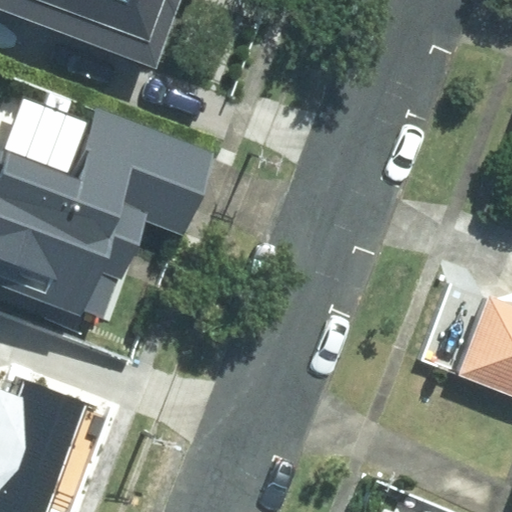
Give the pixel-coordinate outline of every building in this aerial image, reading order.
[(0,15),(142,66),(166,0),(3,0),(0,11),(0,15)] [(0,290),(96,324),(138,208),(0,158),(0,290)] [(511,300),(482,290),(449,378),(511,401),(511,300)] [(0,432),(2,433),(26,362),(0,352),(0,432)] [(511,511),(511,488),(503,511),(511,511)]
